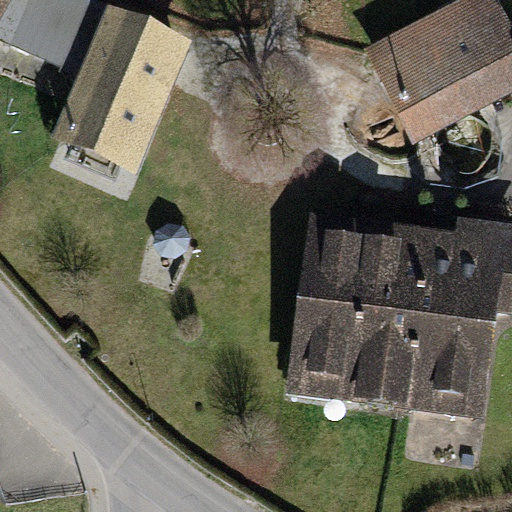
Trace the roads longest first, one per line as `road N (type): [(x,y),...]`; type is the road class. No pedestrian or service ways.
road 1 (unclassified): [(0,321),(93,420),(173,489)]
road 2 (track): [(307,131),(370,174),(456,198),(474,198),(511,177)]
road 3 (track): [(307,131),(296,106),(279,97),(252,101),(235,123),(239,151),(262,167),(289,163),(306,141)]
